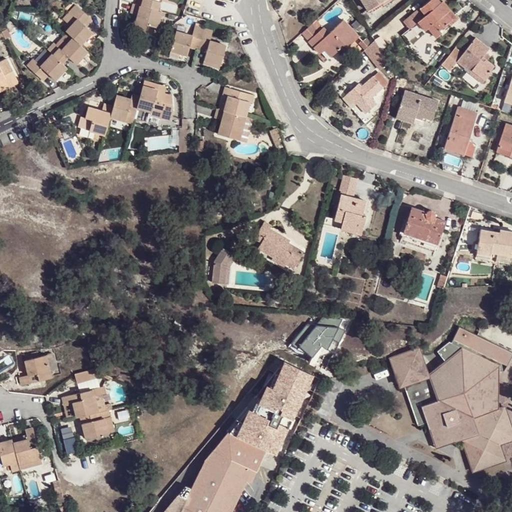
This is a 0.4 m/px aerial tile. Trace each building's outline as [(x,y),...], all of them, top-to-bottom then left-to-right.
[(142,0),(141,7),(158,11),(160,3),(150,0),(149,0),(142,0)] [(362,0),(368,10),(379,3),(376,0),(362,0)] [(438,0),(430,0),(406,21),(411,27),(418,21),(425,30),(428,28),(436,37),(442,32),(440,29),(447,22),(452,18),(447,12),(450,9),(443,0),(440,2),(438,0)] [(65,30),(78,42),(90,29),(84,24),(81,22),(87,15),(74,3),(63,14),(70,21),(63,29),(65,30)] [(173,6),(164,3),(163,7),(163,9),(163,10),(165,10),(171,12),(173,12),(174,11),(175,9),(175,8),(174,6),(173,6)] [(137,6),(134,6),(131,17),(138,18),(134,32),(145,35),(147,26),(157,29),(162,12),(158,11),(141,7),(137,6)] [(452,18),(447,22),(450,25),(458,18),(450,9),(447,12),(452,18)] [(81,22),(84,24),(90,17),(87,15),(81,22)] [(331,56),(341,47),(345,44),(347,47),(359,35),(344,19),(329,32),(324,27),(309,41),(314,46),(319,42),(324,49),(331,56)] [(186,54),(188,47),(189,42),(198,45),(203,28),(195,25),(192,34),(177,29),(170,49),(180,52),(186,54)] [(207,49),(206,53),(204,60),(221,66),(228,47),(211,41),(214,31),(203,28),(198,45),(207,49)] [(52,41),(45,49),(51,53),(58,60),(65,53),(68,56),(74,61),(86,50),(65,30),(54,43),(52,41)] [(456,46),(442,63),(450,69),(457,61),(470,72),(468,73),(480,83),(494,66),(486,60),(482,56),(485,53),(488,48),(475,38),(463,52),(456,46)] [(388,61),(375,40),(365,49),(380,70),(388,61)] [(319,42),(314,46),(320,52),(324,49),(319,42)] [(66,67),(62,63),(58,60),(51,53),(39,66),(32,59),(26,67),(38,79),(45,71),(48,74),(54,80),(66,67)] [(58,60),(62,63),(68,56),(65,53),(58,60)] [(0,85),(7,82),(10,88),(19,84),(7,59),(0,62),(0,85)] [(219,69),(221,66),(204,60),(202,64),(219,69)] [(41,82),(48,74),(45,71),(38,79),(41,82)] [(356,85),(351,91),(348,93),(366,113),(377,103),(371,96),(382,86),(373,76),(362,86),(359,83),(356,85)] [(345,85),(351,91),(356,85),(352,80),(345,85)] [(0,85),(0,92),(10,88),(7,82),(0,85)] [(142,87),(139,97),(136,108),(151,113),(151,117),(160,120),(163,110),(159,108),(166,89),(158,86),(157,91),(142,87)] [(225,110),(245,116),(249,101),(254,102),(255,94),(226,87),(223,96),(228,96),(225,110)] [(406,90),(397,117),(413,123),(415,117),(422,120),(423,116),(432,119),(438,100),(406,90)] [(116,96),(113,106),(110,116),(125,120),(127,115),(134,117),(136,108),(139,97),(131,94),(129,99),(116,96)] [(461,98),(458,106),(475,112),(477,104),(461,98)] [(77,125),(105,133),(110,116),(113,106),(102,104),(100,110),(87,106),(84,115),(80,114),(77,125)] [(467,146),(477,114),(458,107),(445,147),(469,155),(471,147),(467,146)] [(238,140),(245,116),(225,110),(218,108),(215,119),(222,121),(218,134),(238,140)] [(497,151),(506,154),(507,150),(511,151),(511,124),(506,122),(497,151)] [(275,143),(280,136),(275,126),(269,129),(275,143)] [(342,222),(340,228),(361,233),(366,216),(362,215),(367,201),(341,193),(335,220),(342,222)] [(412,206),(401,240),(435,251),(444,220),(435,217),(434,213),(433,211),(431,210),(429,210),(427,210),(426,211),(412,206)] [(262,242),(260,244),(274,253),(273,256),(286,264),(287,262),(289,259),(297,263),(303,252),(289,242),(283,239),(285,237),(271,228),(272,226),(265,222),(255,238),(262,242)] [(511,229),(506,229),(505,233),(499,231),(481,228),(477,252),(490,254),(491,251),(497,252),(511,255),(511,254),(511,229)] [(274,253),(260,244),(258,248),(273,256),(274,253)] [(211,276),(223,280),(227,264),(234,256),(225,248),(216,256),(211,276)] [(511,254),(511,255),(497,252),(495,260),(511,263),(511,254)] [(227,264),(223,280),(228,281),(233,266),(238,260),(234,256),(227,264)] [(444,288),(447,278),(442,276),(438,288),(443,290),(444,288)] [(415,349),(391,358),(400,386),(415,427),(424,425),(427,432),(432,435),(432,438),(443,443),(447,441),(452,444),(460,441),(471,472),(503,461),(502,458),(497,446),(510,441),(511,440),(511,438),(502,409),(495,411),(497,372),(503,372),(511,354),(458,328),(445,345),(443,345),(434,352),(442,362),(425,376),(415,349)] [(88,364),(93,363),(85,339),(82,341),(88,364)] [(8,346),(0,350),(0,356),(10,349),(8,346)] [(21,384),(33,381),(44,378),(52,375),(44,354),(24,360),(28,375),(19,377),(21,384)] [(400,386),(391,358),(387,359),(397,387),(400,386)] [(248,412),(237,438),(267,450),(283,457),(317,376),(283,361),(272,388),(267,386),(255,414),(248,412)] [(44,378),(33,381),(35,388),(46,385),(44,378)] [(74,417),(78,416),(96,412),(91,395),(101,392),(99,385),(60,396),(62,404),(70,402),(74,417)] [(109,417),(107,409),(96,412),(78,416),(85,439),(107,433),(103,419),(109,417)] [(113,431),(109,417),(103,419),(107,433),(113,431)] [(18,462),(18,465),(41,460),(33,429),(25,431),(27,440),(13,443),(18,462)] [(432,435),(427,432),(433,450),(452,444),(447,441),(443,443),(432,438),(432,435)] [(178,511),(229,511),(243,485),(249,473),(254,476),(267,450),(237,438),(227,434),(203,463),(178,511)] [(0,441),(0,461),(1,462),(2,466),(10,465),(18,462),(13,443),(12,439),(0,441)] [(497,446),(502,458),(511,454),(511,446),(510,441),(497,446)] [(41,460),(18,465),(20,472),(43,467),(41,460)] [(20,472),(18,465),(18,462),(10,465),(13,474),(20,473),(20,472)] [(249,473),(243,485),(248,487),(254,476),(249,473)] [(55,498),(62,496),(60,487),(53,488),(55,498)] [(62,496),(55,498),(57,506),(65,508),(65,506),(62,496)]
